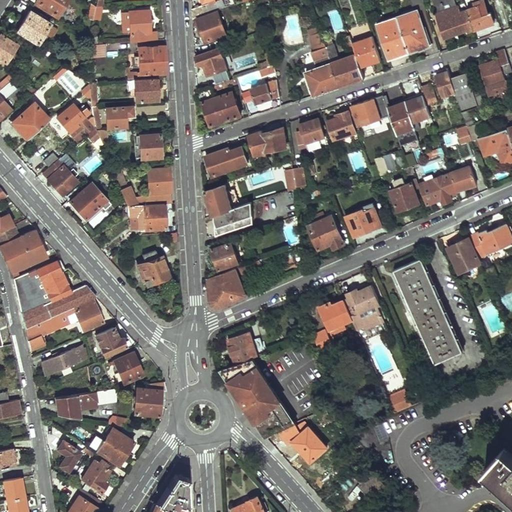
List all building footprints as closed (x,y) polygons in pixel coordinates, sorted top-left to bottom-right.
[(66,0),(38,0),(37,3),(59,18),(66,8),(62,6),(66,0)] [(220,8),(216,0),(215,0),(192,8),(193,18),(220,8)] [(222,0),(216,0),(220,8),(225,6),(222,0)] [(425,6),(422,0),(408,0),(412,10),(396,16),(409,52),(421,47),(420,45),(428,42),(417,9),(425,6)] [(456,7),(453,0),(439,0),(432,3),(436,14),(434,14),(443,38),(466,30),(467,32),(474,30),(466,9),(459,11),(458,6),(456,7)] [(487,12),(483,1),(481,0),(480,0),(474,2),(475,6),(466,9),(474,30),(493,23),(489,12),(487,12)] [(103,6),(96,6),(94,19),(100,18),(103,6)] [(50,24),(29,10),(17,31),(37,44),(44,33),(50,24)] [(149,10),(122,12),(124,32),(131,31),(131,41),(158,40),(157,32),(151,32),(149,10)] [(335,32),(344,29),(337,10),(328,13),(335,32)] [(227,34),(218,11),(198,19),(206,42),(227,34)] [(409,52),(396,16),(375,23),(388,58),(409,52)] [(50,24),(44,33),(51,38),(57,29),(50,24)] [(314,94),(340,85),(323,38),(321,31),(309,36),(314,51),(311,52),(316,68),(306,72),(314,94)] [(351,42),(348,32),(341,35),(345,47),(352,44),(351,42)] [(17,44),(1,34),(0,35),(0,60),(0,59),(6,63),(11,56),(13,51),(17,44)] [(360,67),(355,54),(338,60),(335,52),(337,51),(334,43),(332,43),(330,35),(323,38),(340,85),(364,77),(360,67)] [(381,60),(371,35),(351,42),(352,44),(355,54),(360,67),(381,60)] [(98,36),(90,37),(89,45),(96,44),(98,36)] [(105,59),(104,44),(96,44),(89,45),(88,48),(89,60),(105,59)] [(167,74),(165,46),(139,47),(140,71),(128,72),(130,79),(135,79),(144,78),(157,77),(157,74),(167,74)] [(275,64),(272,47),(267,48),(269,66),(275,64)] [(220,48),(195,57),(196,65),(204,62),(209,74),(227,68),(220,48)] [(511,70),(505,48),(496,51),(498,58),(479,65),(490,94),(498,92),(501,99),(511,95),(504,73),(511,70)] [(259,69),(261,75),(276,70),(275,64),(269,66),(259,69)] [(65,67),(54,76),(56,79),(68,68),(65,67)] [(456,91),(451,77),(448,70),(436,74),(442,96),(456,91)] [(467,71),(451,77),(456,91),(463,112),(484,104),(478,85),(473,87),(467,71)] [(157,77),(144,78),(146,100),(158,99),(157,77)] [(238,83),(236,77),(197,90),(198,102),(202,101),(210,125),(240,114),(233,91),(216,97),(213,91),(238,83)] [(144,78),(135,79),(137,100),(146,100),(144,78)] [(280,96),(277,78),(250,88),(255,104),(280,96)] [(13,82),(11,80),(4,86),(0,89),(0,116),(11,108),(0,95),(11,87),(9,86),(13,82)] [(128,80),(111,83),(100,85),(102,94),(129,89),(128,80)] [(430,83),(421,87),(424,95),(427,102),(436,99),(430,83)] [(37,90),(32,87),(23,94),(27,99),(37,90)] [(388,107),(384,95),(353,106),(359,125),(391,114),(388,107)] [(427,102),(424,95),(406,101),(413,121),(431,114),(427,102)] [(413,121),(406,101),(388,107),(391,114),(397,132),(415,125),(413,121)] [(50,119),(36,102),(13,122),(15,125),(28,139),(32,135),(50,119)] [(80,110),(74,103),(58,116),(68,129),(77,122),(79,124),(70,131),(77,140),(86,133),(95,125),(94,116),(92,116),(88,119),(85,116),(90,111),(85,106),(80,110)] [(102,129),(99,106),(93,107),(94,116),(95,125),(95,127),(96,129),(102,129)] [(135,106),(107,108),(108,126),(126,125),(125,116),(135,115),(135,106)] [(358,134),(349,110),(339,114),(341,117),(329,122),(335,140),(355,133),(356,135),(358,134)] [(295,128),(300,145),(325,136),(319,117),(300,123),(301,126),(295,128)] [(480,138),(475,124),(468,127),(472,139),(473,141),(480,138)] [(96,129),(95,127),(87,134),(94,141),(99,137),(96,130),(96,129)] [(264,134),(263,130),(249,135),(256,167),(268,163),(266,155),(288,149),(284,127),(264,134)] [(472,139),(468,127),(457,131),(461,144),(472,139)] [(511,161),(511,138),(508,128),(480,138),(486,155),(499,151),(504,165),(511,161)] [(108,129),(96,130),(99,137),(102,143),(109,143),(108,129)] [(355,133),(335,140),(336,142),(356,135),(355,133)] [(161,156),(160,134),(140,134),(142,157),(161,156)] [(403,149),(389,154),(385,144),(374,147),(383,174),(408,165),(403,149)] [(249,163),(244,148),(232,152),(231,148),(206,156),(213,175),(249,163)] [(58,159),(53,154),(44,161),(49,167),(54,163),(58,159)] [(95,155),(83,166),(89,173),(102,162),(95,155)] [(57,166),(62,163),(63,164),(65,162),(60,157),(58,159),(54,163),(57,166)] [(423,165),(424,172),(439,169),(437,162),(423,165)] [(63,164),(62,163),(57,166),(54,163),(49,167),(43,172),(54,185),(62,195),(78,181),(72,174),(76,171),(71,165),(67,169),(63,164)] [(299,185),(309,184),(305,165),(295,167),(299,185)] [(416,171),(413,165),(409,167),(405,168),(407,174),(416,171)] [(478,183),(471,165),(451,172),(458,190),(478,183)] [(171,202),(169,168),(148,169),(149,194),(134,196),(129,184),(127,185),(121,170),(127,170),(127,166),(112,167),(127,204),(171,202)] [(247,178),(250,189),(285,179),(282,168),(247,178)] [(458,190),(451,172),(435,177),(433,171),(426,174),(428,180),(421,182),(429,204),(441,200),(442,204),(455,199),(454,195),(459,193),(458,190)] [(419,186),(417,178),(412,180),(412,182),(406,184),(403,178),(395,181),(398,187),(392,189),(399,209),(420,201),(415,187),(419,186)] [(111,203),(91,182),(70,201),(82,214),(86,218),(101,204),(105,209),(111,203)] [(232,208),(224,185),(205,191),(213,214),(232,208)] [(165,203),(128,206),(129,214),(138,215),(139,229),(166,227),(165,203)] [(254,224),(248,204),(216,215),(222,235),(254,224)] [(382,223),(374,204),(348,215),(356,235),(382,223)] [(0,230),(13,224),(10,219),(8,214),(0,217),(0,230)] [(345,243),(333,214),(310,223),(319,247),(332,242),(334,247),(345,243)] [(511,243),(511,235),(507,223),(489,231),(488,228),(471,235),(481,257),(511,243)] [(0,244),(19,235),(13,224),(0,230),(0,244)] [(26,232),(19,235),(0,244),(0,247),(11,270),(19,266),(45,254),(43,250),(33,229),(26,232)] [(481,263),(470,236),(459,241),(461,245),(449,251),(459,273),(481,263)] [(239,263),(232,242),(213,248),(220,269),(239,263)] [(169,275),(161,255),(157,257),(155,249),(143,255),(145,262),(139,265),(143,276),(147,285),(169,275)] [(463,351),(422,257),(395,270),(436,363),(463,351)] [(91,297),(95,296),(89,289),(83,283),(69,289),(61,270),(65,268),(64,265),(61,258),(36,269),(35,268),(23,274),(13,278),(24,327),(57,312),(72,306),(91,297)] [(260,267),(257,261),(239,267),(243,277),(255,272),(254,270),(260,267)] [(19,266),(11,270),(13,278),(23,274),(19,266)] [(500,280),(493,266),(486,269),(492,283),(500,280)] [(236,268),(209,276),(211,299),(212,302),(215,305),(217,306),(221,306),(247,295),(236,268)] [(346,299),(354,316),(359,313),(366,329),(385,320),(378,305),(381,304),(373,285),(359,291),(358,289),(348,293),(349,297),(346,299)] [(72,306),(83,329),(102,321),(98,314),(91,297),(72,306)] [(356,323),(346,299),(334,304),(333,301),(320,307),(331,334),(341,330),(344,335),(348,332),(347,328),(356,323)] [(62,324),(57,312),(24,327),(28,350),(43,343),(39,335),(62,324)] [(103,354),(124,345),(122,340),(120,336),(117,337),(112,326),(94,334),(103,354)] [(333,347),(326,330),(314,335),(322,352),(333,347)] [(344,335),(341,330),(331,334),(334,339),(344,335)] [(259,354),(252,332),(229,339),(237,361),(259,354)] [(346,340),(344,335),(334,339),(336,345),(346,340)] [(74,347),(41,361),(44,375),(83,358),(81,347),(75,349),(74,347)] [(493,360),(500,357),(496,350),(490,353),(493,360)] [(135,359),(131,351),(113,359),(108,361),(109,365),(115,362),(121,379),(140,371),(135,359)] [(266,380),(252,359),(222,368),(235,388),(238,386),(242,392),(250,387),(260,402),(253,407),(257,413),(254,416),(268,436),(295,423),(272,389),(260,397),(254,389),(266,380)] [(132,412),(158,414),(161,390),(165,390),(163,383),(163,380),(144,383),(145,387),(134,387),(132,412)] [(272,389),(266,380),(254,389),(260,397),(272,389)] [(238,386),(235,388),(254,416),(257,413),(253,407),(260,402),(250,387),(242,392),(238,386)] [(115,388),(54,398),(55,406),(79,410),(94,408),(97,405),(115,403),(115,388)] [(0,402),(8,401),(6,392),(0,392),(0,402)] [(0,415),(19,412),(16,400),(8,401),(0,402),(0,415)] [(79,410),(55,406),(57,415),(80,418),(79,410)] [(115,425),(125,426),(126,419),(115,417),(115,425)] [(328,447),(306,422),(301,423),(289,434),(307,455),(312,461),(328,447)] [(97,451),(118,464),(133,441),(112,428),(97,451)] [(379,441),(386,439),(383,428),(376,430),(379,441)] [(57,464),(66,472),(79,453),(62,440),(56,448),(64,455),(57,464)] [(511,452),(506,446),(485,468),(511,492),(511,452)] [(0,467),(14,465),(11,448),(0,450),(0,467)] [(80,479),(99,491),(105,484),(101,481),(108,470),(113,473),(117,467),(107,461),(105,462),(101,459),(98,463),(93,459),(80,479)] [(51,477),(57,478),(59,474),(49,467),(51,477)] [(389,487),(375,471),(362,481),(376,497),(389,487)] [(7,500),(24,496),(21,477),(3,480),(7,500)] [(175,503),(183,504),(182,481),(176,480),(160,505),(171,510),(175,503)] [(101,501),(81,488),(77,494),(76,493),(70,503),(72,504),(66,511),(95,511),(98,507),(97,507),(101,501)] [(9,511),(27,511),(24,496),(7,500),(9,511)] [(264,511),(257,496),(248,500),(249,501),(233,508),(234,511),(264,511)] [(172,511),(173,511),(171,510),(160,505),(155,502),(148,511),(172,511)] [(193,511),(194,506),(183,504),(175,503),(171,510),(173,511),(172,511),(193,511)]
